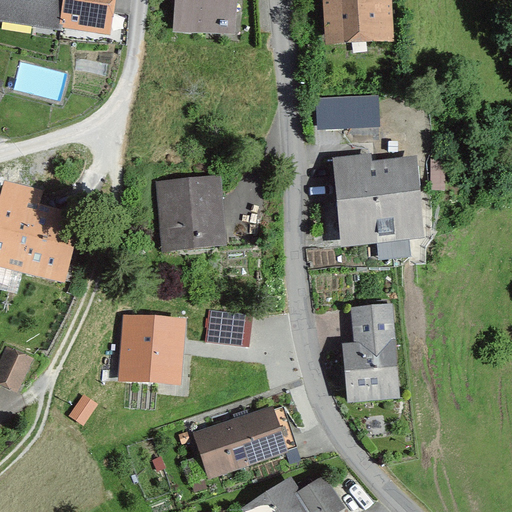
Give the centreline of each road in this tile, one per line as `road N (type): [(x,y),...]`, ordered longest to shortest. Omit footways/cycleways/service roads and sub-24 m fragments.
road 1 (residential): [(271,0),(290,284),(332,432),(403,511)]
road 2 (residential): [(106,126),(105,222),(81,314),(45,390)]
road 3 (residential): [(135,0),(126,86),(106,126)]
